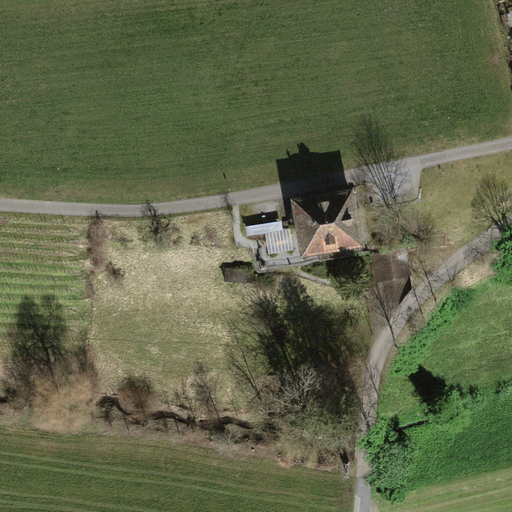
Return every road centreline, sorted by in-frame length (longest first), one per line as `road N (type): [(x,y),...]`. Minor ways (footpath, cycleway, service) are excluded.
road 1 (unclassified): [(0,207),(251,195),(511,142)]
road 2 (unclassified): [(361,511),(367,418),(389,326),(415,286),(511,216)]
